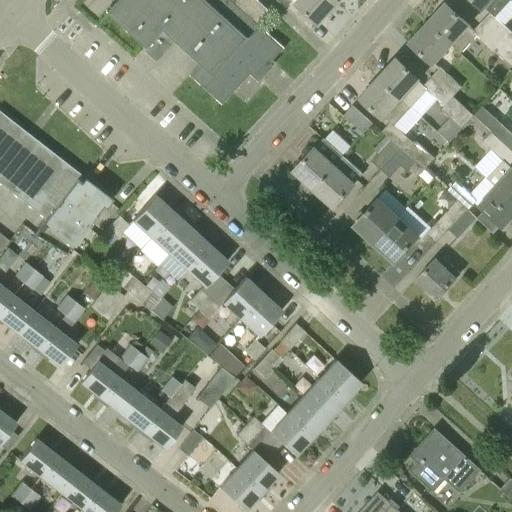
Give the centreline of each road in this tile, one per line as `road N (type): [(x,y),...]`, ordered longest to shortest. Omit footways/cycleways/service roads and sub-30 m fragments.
road 1 (residential): [(416,379),(213,197)]
road 2 (residential): [(213,197),(12,15)]
road 3 (unclassified): [(213,197),(395,0)]
road 4 (residential): [(189,511),(0,365)]
road 5 (residential): [(295,511),(416,379)]
road 6 (residential): [(416,379),(511,274)]
